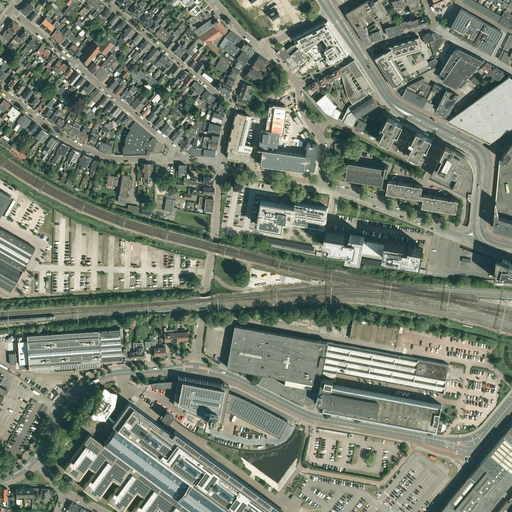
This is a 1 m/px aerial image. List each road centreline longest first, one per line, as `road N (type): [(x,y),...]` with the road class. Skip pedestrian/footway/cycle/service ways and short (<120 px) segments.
road 1 (secondary): [(511,247),(491,242),(480,227),(482,150),(382,90)]
road 2 (secondary): [(410,434),(317,418),(196,367)]
road 3 (residential): [(12,9),(175,154)]
road 4 (secondary): [(196,367),(111,373),(81,385),(57,408),(32,460)]
road 5 (unclassified): [(196,367),(224,171)]
road 6 (residential): [(175,154),(105,157),(66,140),(0,89)]
road 7 (secondary): [(382,90),(394,110),(478,158),(475,233)]
road 8 (unclassified): [(475,233),(453,234),(319,182)]
road 9 (residential): [(105,0),(232,104)]
